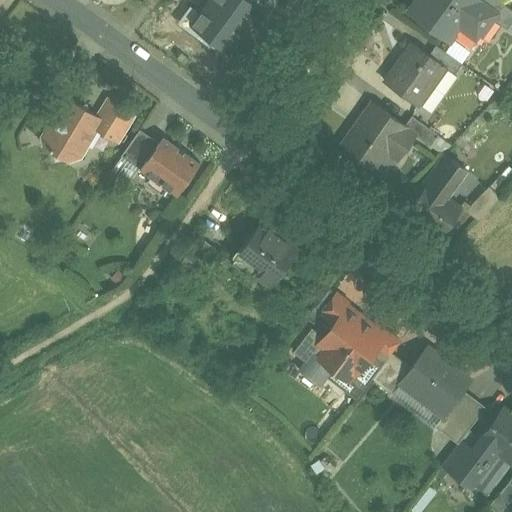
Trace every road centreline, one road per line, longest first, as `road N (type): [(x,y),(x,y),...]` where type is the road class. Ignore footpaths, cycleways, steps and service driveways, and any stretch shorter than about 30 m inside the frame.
road 1 (residential): [(223,138),(511,349)]
road 2 (residential): [(55,0),(223,138)]
road 3 (residential): [(223,138),(332,0)]
